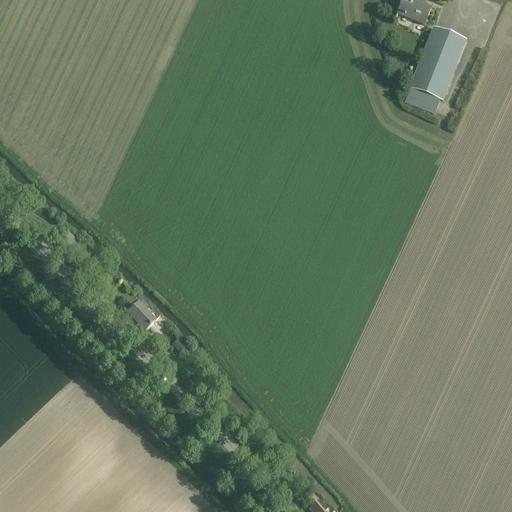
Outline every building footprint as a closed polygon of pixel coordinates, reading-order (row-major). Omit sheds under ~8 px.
[(415,4),(406,0),(403,0),(397,16),(424,27),(431,10),(424,7),(425,6),(416,2),(415,4)] [(442,103),(465,43),(433,30),(429,39),(409,90),(410,90),(404,105),(433,117),(440,102),(442,103)] [(84,275),(89,270),(96,263),(67,235),(55,247),(84,275)] [(149,310),(143,303),(139,307),(132,313),(128,315),(128,316),(145,333),(148,330),(155,324),(160,319),(150,308),(149,310)] [(180,343),(174,349),(180,355),(185,349),(180,343)]
